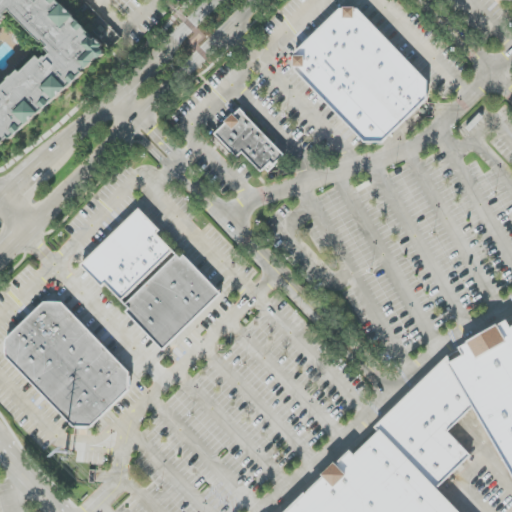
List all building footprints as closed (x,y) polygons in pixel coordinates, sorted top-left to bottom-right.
[(0,0),(0,152),(108,49),(60,0),(0,0)] [(292,50),(341,4),(358,4),(428,79),(428,96),(382,140),(365,140),(292,67),(292,50)] [(215,134),(226,123),(225,122),(233,114),(235,115),(241,108),(285,155),(275,165),(276,166),(269,173),(265,169),(262,173),(243,153),(238,158),(215,134)] [(81,265),(140,208),(162,231),(159,234),(182,257),(185,254),(223,293),(164,350),(127,312),(130,309),(106,284),(103,288),(81,265)] [(45,302),(63,302),(131,372),(130,391),(92,428),(74,428),(7,358),(7,339),(45,302)] [(511,319),(508,322),(449,357),(375,428),(381,433),(357,457),(352,451),(289,511),(460,511),(438,488),(472,457),(450,433),(475,408),(511,473),(511,319)]
